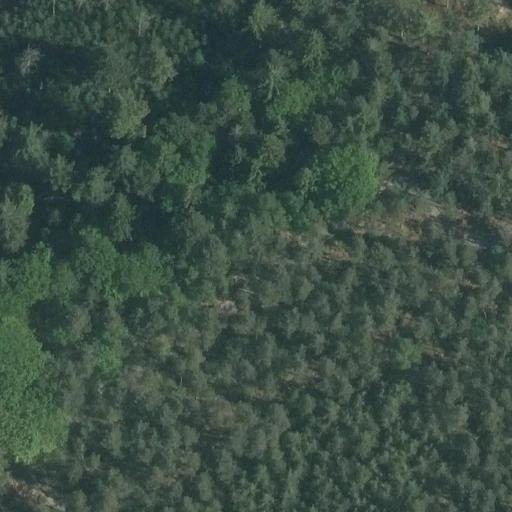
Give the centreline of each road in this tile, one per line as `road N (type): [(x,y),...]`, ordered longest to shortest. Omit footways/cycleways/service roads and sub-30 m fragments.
road 1 (track): [(404,177),(23,461)]
road 2 (track): [(511,229),(470,238),(439,221),(267,0)]
